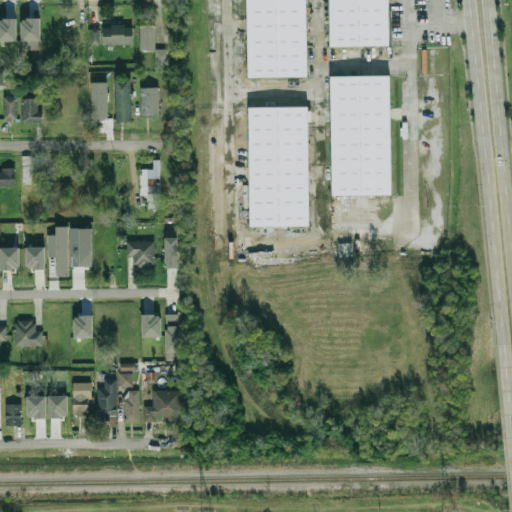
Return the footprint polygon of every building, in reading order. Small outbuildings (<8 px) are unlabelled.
[(249,0),(306,0),(307,74),(250,74),(249,0)] [(331,0),(393,0),(393,44),(331,45),(331,0)] [(0,41),(17,41),(16,18),(0,18),(0,41)] [(41,40),(40,18),(21,18),(21,41),(41,40)] [(104,45),(135,45),(135,25),(104,25),(104,45)] [(157,25),(140,25),(140,50),(157,50),(157,25)] [(91,44),(100,44),(99,28),(90,28),(91,44)] [(169,49),(155,49),(155,66),(168,66),(169,49)] [(334,74),(393,74),(394,194),(335,195),(334,74)] [(116,79),(116,123),(133,123),(133,79),(116,79)] [(141,87),(141,116),(159,116),(159,87),(141,87)] [(18,96),(4,96),(4,120),(18,120),(18,96)] [(23,122),(42,122),(42,98),(23,98),(23,122)] [(92,123),(108,123),(108,98),(92,98),(92,123)] [(250,107),(309,106),(310,226),(252,227),(250,107)] [(252,227),(238,227),(237,107),(250,107),(252,227)] [(31,155),(22,155),(22,184),(31,184),(31,155)] [(160,160),(148,160),(148,186),(160,186),(160,160)] [(0,186),(15,186),(15,168),(0,168),(0,186)] [(47,235),(48,257),(56,256),(57,276),(68,276),(68,226),(56,227),(56,235),(47,235)] [(92,266),(91,227),(70,227),(71,266),(92,266)] [(165,268),(178,268),(177,236),(164,236),(165,268)] [(154,241),(127,241),(127,257),(135,257),(135,266),(154,266),(154,241)] [(26,247),(26,269),(46,268),(45,246),(26,247)] [(19,247),(0,247),(0,270),(20,270),(19,247)] [(142,336),(161,336),(160,313),(141,314),(142,336)] [(181,352),(180,313),(165,314),(166,360),(173,360),(173,352),(181,352)] [(74,338),(93,337),(93,316),(74,316),(74,338)] [(44,330),(36,330),(36,320),(15,320),(15,345),(44,345),(44,330)] [(89,395),(83,395),(83,386),(88,386),(88,373),(73,373),(73,416),(89,416),(89,395)] [(133,374),(122,373),(121,385),(132,386),(133,374)] [(116,381),(98,381),(98,421),(116,421),(116,381)] [(125,423),(140,422),(140,390),(124,390),(125,423)] [(181,420),(181,390),(153,390),(153,405),(145,405),(145,421),(181,420)] [(47,395),(48,417),(67,416),(67,395),(47,395)] [(46,396),(27,396),(27,418),(46,418),(46,396)] [(22,425),(22,404),(6,404),(6,425),(22,425)]
